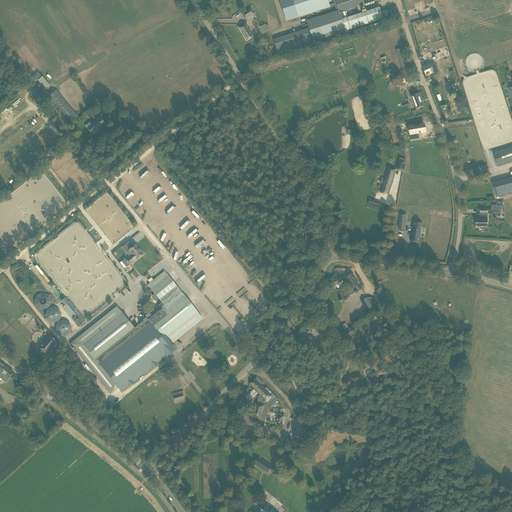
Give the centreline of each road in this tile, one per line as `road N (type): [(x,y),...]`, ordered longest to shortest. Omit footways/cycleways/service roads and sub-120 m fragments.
road 1 (track): [(0,269),(240,78)]
road 2 (unclassified): [(325,254),(318,202),(192,0)]
road 3 (unclassified): [(144,468),(288,326),(318,283),(325,254)]
road 4 (unclassified): [(452,271),(456,172),(416,56)]
road 5 (track): [(252,360),(299,414),(389,427),(431,405)]
road 6 (tertiary): [(144,468),(0,352)]
road 7 (track): [(431,405),(355,259)]
road 8 (unclassified): [(452,271),(325,254)]
